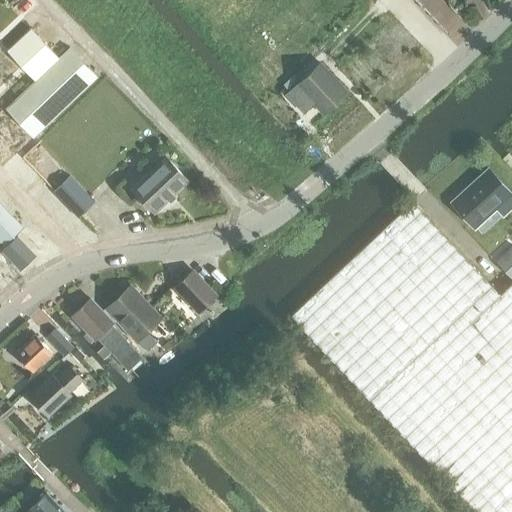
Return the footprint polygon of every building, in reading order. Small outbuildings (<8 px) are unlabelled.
[(37,77),(5,107),(33,136),(97,75),(69,46),(58,57),(31,28),(9,48),(37,77)] [(325,113),(348,91),(320,63),(286,92),(304,110),(313,100),(325,113)] [(154,210),(187,179),(165,156),(133,187),(154,210)] [(501,214),(511,204),(511,195),(488,169),(451,202),(475,228),(496,208),(501,214)] [(69,172),(53,189),(77,213),(93,197),(69,172)] [(490,255),(511,278),(511,281),(499,293),(412,200),(291,313),(475,511),(511,511),(511,241),(508,238),(490,255)] [(0,202),(0,239),(2,242),(20,224),(0,202)] [(17,233),(1,248),(12,260),(28,245),(17,233)] [(198,311),(215,294),(191,270),(174,287),(198,311)] [(129,287),(107,307),(110,310),(117,317),(136,338),(137,338),(146,347),(156,338),(147,329),(160,316),(159,316),(148,303),(146,305),(129,287)] [(117,317),(110,310),(105,314),(90,298),(72,314),(95,338),(97,337),(128,370),(143,356),(111,323),(117,317)] [(65,356),(74,346),(56,328),(45,337),(65,356)] [(34,370),(53,352),(35,333),(16,351),(34,370)] [(82,380),(67,365),(53,378),(49,374),(30,393),(49,413),(70,394),(69,392),(82,380)] [(63,511),(48,494),(28,511),(63,511)]
